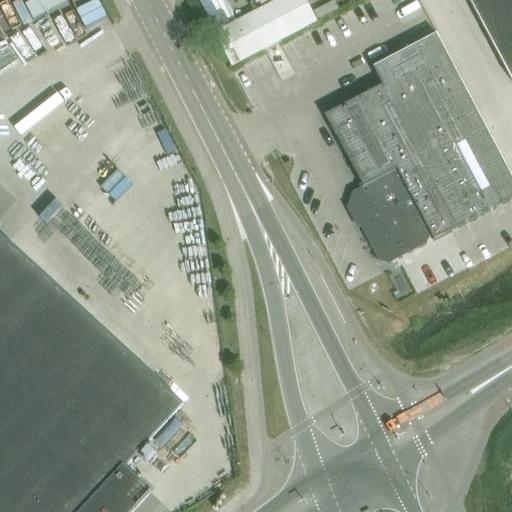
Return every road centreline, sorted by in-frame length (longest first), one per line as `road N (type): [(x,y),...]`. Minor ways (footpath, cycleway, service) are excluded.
road 1 (unclassified): [(229,164),(270,280),(315,476)]
road 2 (unclassified): [(377,437),(229,164)]
road 3 (unclassified): [(229,164),(145,0)]
road 4 (tertiary): [(511,361),(377,437)]
road 5 (tertiary): [(390,463),(511,373)]
